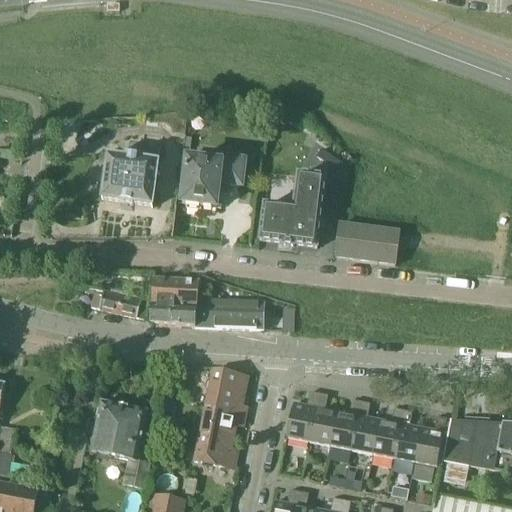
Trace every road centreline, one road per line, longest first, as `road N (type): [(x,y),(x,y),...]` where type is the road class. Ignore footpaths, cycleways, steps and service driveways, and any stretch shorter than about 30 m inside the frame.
road 1 (residential): [(21,253),(511,301)]
road 2 (tertiary): [(511,82),(362,26),(242,0)]
road 3 (residential): [(511,368),(279,354)]
road 4 (residential): [(65,511),(102,335)]
road 5 (residential): [(279,354),(102,335)]
road 6 (unknown): [(252,478),(423,511)]
road 7 (residential): [(244,511),(279,354)]
